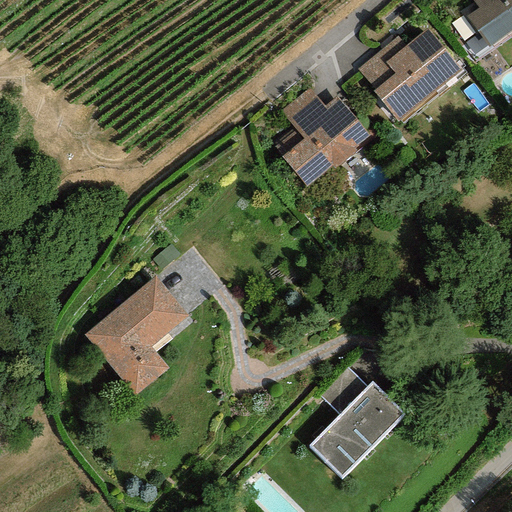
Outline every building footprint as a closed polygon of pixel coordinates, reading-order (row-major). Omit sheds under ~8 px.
[(488,48),(511,30),(511,0),(471,0),(478,9),(466,17),(488,48)] [(397,123),(461,71),(426,29),(405,47),(397,37),(357,70),(373,90),(371,91),(397,123)] [(355,148),(369,136),(336,96),(324,106),(309,87),(279,111),(293,128),(271,145),(306,187),(331,166),(334,169),(358,151),(355,148)] [(168,368),(150,348),(187,316),(155,277),(84,336),(136,394),(168,368)] [(339,415),(366,387),(345,368),(318,395),(339,415)] [(404,414),(371,382),(366,387),(339,415),(308,447),(341,479),(404,414)]
